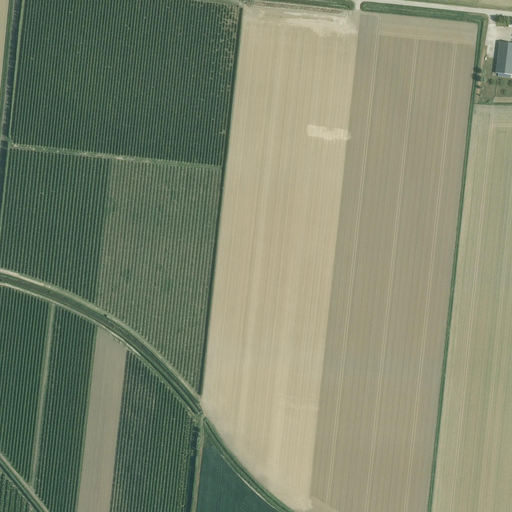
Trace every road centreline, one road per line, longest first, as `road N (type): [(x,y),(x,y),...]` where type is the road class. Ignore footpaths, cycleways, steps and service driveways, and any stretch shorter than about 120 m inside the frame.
road 1 (unclassified): [(0,157),(15,0)]
road 2 (unclassified): [(511,13),(377,0)]
